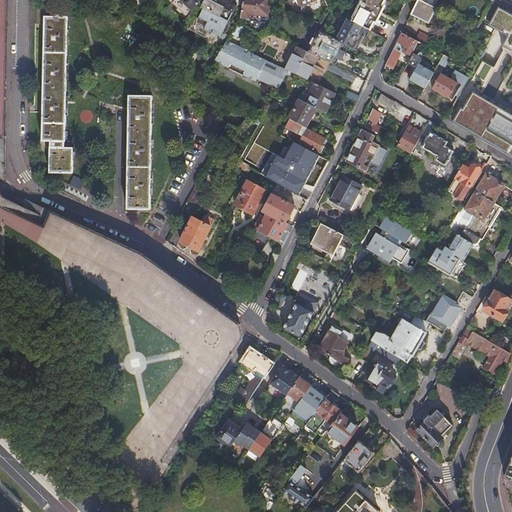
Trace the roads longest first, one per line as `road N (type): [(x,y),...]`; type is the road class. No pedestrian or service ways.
road 1 (residential): [(21,0),(15,153),(25,176),(150,245),(252,320)]
road 2 (residential): [(371,82),(252,320)]
road 3 (residential): [(397,433),(511,239)]
road 4 (residential): [(252,320),(397,433)]
road 5 (residential): [(511,164),(371,82)]
road 6 (unknown): [(111,225),(113,100)]
road 7 (primary): [(511,397),(485,470),(489,511)]
road 8 (residential): [(440,475),(454,471),(480,407),(511,391)]
